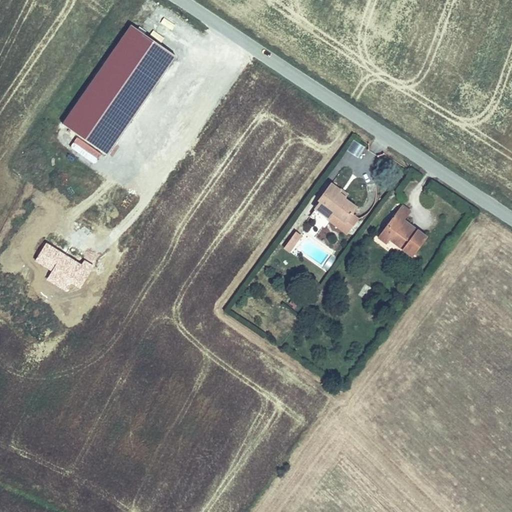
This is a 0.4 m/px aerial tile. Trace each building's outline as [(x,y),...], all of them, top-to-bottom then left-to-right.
[(175,55),(130,25),(59,125),(108,157),(175,55)] [(353,140),(346,151),(358,158),(365,147),(353,140)] [(325,190),(308,212),(320,221),(323,217),(342,231),(349,221),(339,214),(344,208),(332,200),(334,197),(325,190)] [(337,192),(334,197),(332,200),(344,208),(349,201),(337,192)] [(342,231),(323,217),(320,221),(339,236),(342,231)] [(408,217),(385,249),(394,258),(398,253),(421,271),(436,251),(412,233),(418,224),(408,217)] [(291,252),(301,235),(293,231),(284,248),(291,252)]
